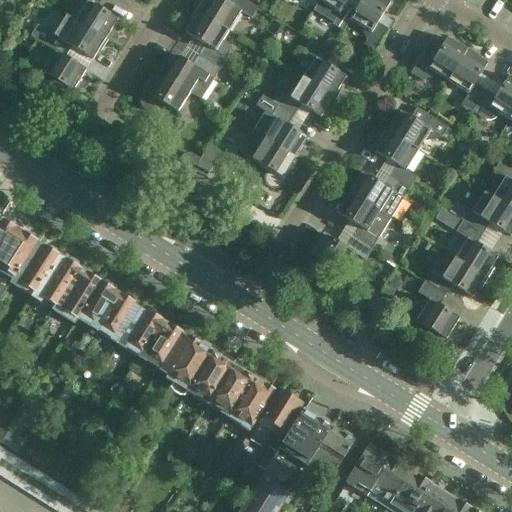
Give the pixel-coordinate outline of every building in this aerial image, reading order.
[(101,0),(83,0),(86,2),(74,22),(107,42),(113,31),(111,30),(117,21),(97,8),(101,0)] [(195,12),(228,33),(240,13),(251,20),(258,9),(243,0),(233,0),(230,6),(220,0),(205,0),(204,3),(202,2),(195,12)] [(320,0),(319,2),(339,14),(332,25),(343,32),(350,21),(349,21),(355,11),(345,5),(348,0),(320,0)] [(374,52),(388,31),(377,24),(390,4),(387,2),(388,0),(362,0),(355,11),(349,21),(350,21),(361,28),(366,41),(364,45),(374,52)] [(228,33),(195,12),(188,23),(190,24),(184,34),(205,47),(198,57),(220,70),(230,54),(230,50),(228,46),(222,42),(228,33)] [(55,52),(65,59),(72,48),(92,61),(98,52),(100,53),(107,42),(74,22),(66,17),(54,37),(37,26),(30,37),(55,52)] [(424,53),(410,75),(421,81),(437,76),(448,83),(468,50),(457,43),(456,45),(447,40),(434,60),(424,53)] [(302,79),(335,100),(342,89),(340,88),(345,78),(325,65),(332,55),(310,42),(304,53),(315,59),(302,79)] [(471,113),(485,92),(474,85),(486,64),(478,59),(479,57),(468,50),(448,83),(468,95),(461,106),(471,113)] [(24,77),(45,90),(52,80),(72,93),(74,90),(77,91),(80,91),(83,90),(86,88),(88,85),(88,82),(88,79),(86,76),(84,74),(86,71),(65,59),(55,52),(42,73),(31,66),(24,77)] [(200,101),(213,81),(220,70),(198,57),(192,67),(172,55),(166,64),(164,63),(157,73),(189,94),(200,101)] [(189,94),(157,73),(141,98),(140,101),(140,105),(141,108),(143,111),(146,112),(149,113),(152,113),(155,111),(158,108),(161,104),(177,114),(189,94)] [(509,121),(511,115),(511,80),(508,78),(495,98),(485,92),(471,113),(482,120),(486,122),(491,122),(494,121),(498,118),(499,115),(509,121)] [(272,103),(293,116),(300,106),(320,119),(326,109),(328,111),(335,100),(302,79),(290,99),(279,92),(272,103)] [(264,140),(297,161),(303,150),(301,149),(307,139),(287,127),(293,116),(272,103),(263,97),(256,108),(265,114),(253,133),(264,140)] [(392,121),(385,131),(417,152),(423,143),(441,139),(448,128),(416,109),(410,119),(400,113),(394,122),(392,121)] [(390,177),(409,189),(416,179),(405,172),(417,152),(385,131),(378,142),(380,144),(374,153),(395,166),(388,176),(390,177)] [(265,176),(264,179),(264,182),(264,185),(266,188),(269,190),(273,190),(276,190),(279,188),(281,186),(297,161),(264,140),(251,161),(268,171),(265,176)] [(186,182),(189,177),(193,171),(173,159),(166,169),(186,182)] [(492,199),(511,211),(511,168),(500,161),(493,172),(494,172),(492,175),(492,179),(494,185),(495,188),(498,189),(492,199)] [(193,171),(189,177),(186,182),(206,195),(213,184),(193,171)] [(409,189),(390,177),(388,176),(382,186),(361,174),(356,183),(353,182),(347,192),(379,213),(390,220),(409,189)] [(342,205),(336,214),(356,227),(350,237),(371,250),(390,220),(379,213),(347,192),(340,203),(342,205)] [(462,222),(483,235),(490,225),(510,238),(511,234),(511,211),(492,199),(484,193),(472,214),(456,203),(449,214),(462,222)] [(0,279),(10,286),(11,284),(37,244),(36,243),(35,238),(29,234),(24,235),(3,222),(0,227),(0,279)] [(454,260),(486,280),(493,269),(491,268),(497,259),(477,246),(483,235),(462,222),(455,233),(466,240),(454,260)] [(324,265),(340,275),(354,254),(364,261),(371,250),(350,237),(343,247),(323,235),(317,244),(315,243),(308,255),(307,258),(306,261),(307,265),(309,267),(312,269),(315,270),(319,269),(322,268),(324,265)] [(37,244),(11,284),(32,297),(57,258),(57,257),(44,248),(43,248),(37,244)] [(32,297),(32,298),(53,312),(79,271),(77,270),(77,265),(70,261),(66,263),(64,262),(57,258),(32,297)] [(486,280),(454,260),(448,268),(444,265),(434,266),(430,272),(424,283),(445,296),(451,286),(472,299),(478,290),(480,291),(486,280)] [(79,271),(53,312),(73,324),(76,319),(77,320),(100,284),(79,271)] [(89,328),(75,351),(82,356),(97,332),(119,297),(112,292),(112,286),(105,283),(100,285),(100,284),(77,320),(89,328)] [(415,322),(428,330),(431,332),(430,335),(430,338),(431,342),(433,344),(435,346),(439,347),(442,346),(445,345),(447,342),(455,330),(453,329),(459,320),(438,307),(445,296),(424,283),(417,294),(428,301),(415,322)] [(119,297),(97,332),(118,345),(139,311),(133,307),(133,305),(132,304),(132,299),(126,295),(120,297),(119,297)] [(139,311),(118,345),(138,358),(161,323),(159,322),(159,316),(153,313),(148,315),(146,313),(145,315),(139,311)] [(23,317),(17,326),(26,332),(32,323),(23,317)] [(138,358),(125,379),(133,384),(146,363),(159,371),(182,336),(179,334),(179,329),(173,326),(168,327),(161,323),(138,358)] [(388,337),(367,324),(362,333),(368,337),(376,341),(382,345),(388,337)] [(182,336),(159,371),(166,376),(164,379),(172,384),(168,390),(171,393),(178,398),(183,398),(186,393),(211,354),(209,353),(208,347),(202,343),(197,346),(182,336)] [(211,354),(186,393),(206,406),(233,363),(223,356),(218,359),(211,354)] [(43,356),(34,369),(42,374),(50,360),(43,356)] [(233,363),(206,406),(226,419),(250,379),(244,375),(243,370),(233,363)] [(250,379),(226,419),(247,432),(272,393),(264,388),(263,382),(257,378),(253,381),(250,379)] [(300,406),(279,392),(249,439),(257,445),(261,445),(265,444),(267,440),(272,433),(280,438),(300,406)] [(277,511),(293,487),(306,468),(330,428),(302,410),(279,447),(264,471),(238,511),(277,511)] [(328,482),(328,481),(353,442),(350,441),(351,437),(345,433),(340,434),(330,428),(306,468),(328,482)] [(241,439),(226,461),(234,466),(248,444),(241,439)] [(264,471),(279,447),(272,442),(257,467),(264,471)] [(368,447),(360,460),(345,484),(365,497),(368,493),(388,460),(368,447)] [(0,467),(8,454),(0,449),(0,467)] [(18,461),(8,454),(0,467),(0,478),(5,482),(18,461)] [(368,493),(388,505),(407,476),(400,472),(402,469),(388,460),(368,493)] [(28,467),(18,461),(5,482),(15,488),(28,467)] [(15,488),(25,494),(38,474),(28,467),(15,488)] [(25,494),(35,501),(48,480),(38,474),(25,494)] [(388,505),(398,511),(412,511),(429,486),(415,477),(414,480),(407,476),(388,505)] [(35,501),(45,507),(58,486),(48,480),(35,501)] [(56,511),(69,493),(58,486),(45,507),(53,511),(56,511)] [(440,511),(449,498),(429,486),(412,511),(440,511)] [(56,511),(70,511),(79,499),(69,493),(56,511)] [(440,511),(469,511),(470,511),(449,498),(440,511)] [(70,511),(84,511),(89,505),(79,499),(70,511)]
